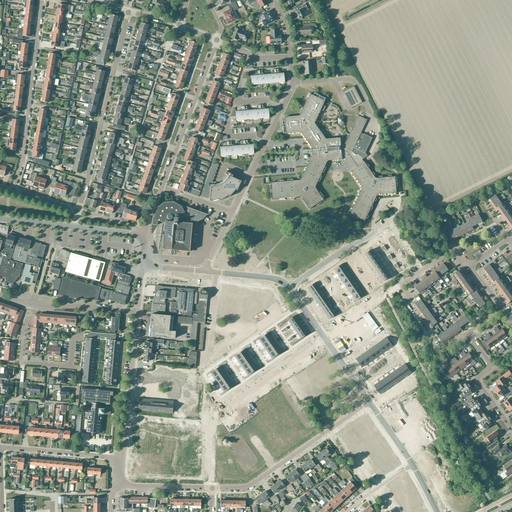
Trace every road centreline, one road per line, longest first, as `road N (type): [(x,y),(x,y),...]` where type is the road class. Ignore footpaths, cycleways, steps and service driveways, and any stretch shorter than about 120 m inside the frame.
road 1 (residential): [(77,212),(128,10)]
road 2 (residential): [(13,191),(42,0)]
road 3 (residential): [(294,362),(209,419),(212,487)]
road 4 (residential): [(162,187),(216,40)]
road 5 (residential): [(116,458),(124,448),(137,313)]
road 6 (residential): [(511,430),(476,380),(489,366),(468,333)]
